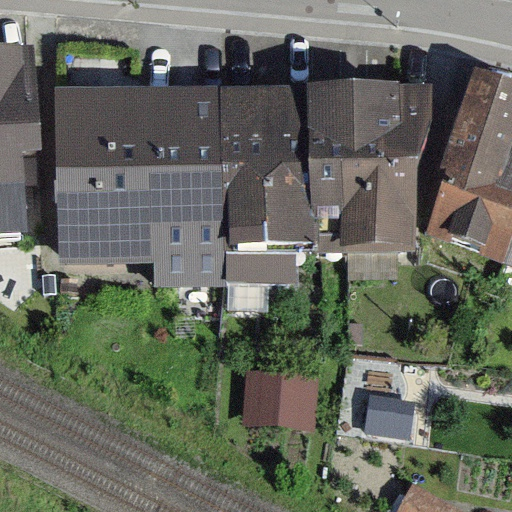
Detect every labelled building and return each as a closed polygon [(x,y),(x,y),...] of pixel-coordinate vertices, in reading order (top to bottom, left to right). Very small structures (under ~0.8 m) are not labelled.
[(35,157),(29,66),(0,67),(0,228),(26,227),(22,158),(35,157)] [(511,95),(484,86),(430,237),(511,265),(511,95)] [(432,102),(62,107),(66,259),(156,257),(158,287),(299,284),(300,253),(410,249),(410,168),(418,168),(431,130),(432,102)] [(252,426),(321,428),(322,375),(253,374),(252,426)] [(475,511),(416,483),(401,511),(475,511)]
